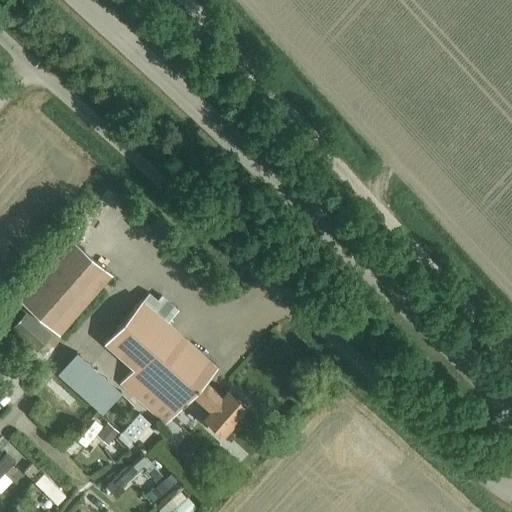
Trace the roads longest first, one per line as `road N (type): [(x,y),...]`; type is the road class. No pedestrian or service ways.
road 1 (unclassified): [(0,37),(493,486),(511,494)]
road 2 (tertiary): [(511,416),(393,292),(78,0)]
road 3 (track): [(511,356),(184,0)]
